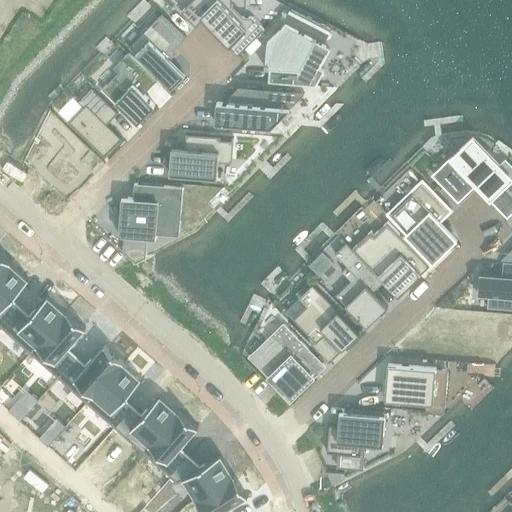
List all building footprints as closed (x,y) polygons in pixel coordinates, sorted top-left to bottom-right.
[(192,0),(181,12),(196,27),(203,19),(238,54),(264,28),(250,14),(228,17),(225,0),(192,0)] [(291,8),(286,17),(326,39),(331,29),(291,8)] [(164,14),(133,45),(173,84),(187,70),(170,53),(186,36),(164,14)] [(267,42),(265,67),(270,67),(268,81),(316,85),(324,70),(320,67),(330,48),(285,24),(267,42)] [(102,88),(137,123),(155,105),(140,91),(154,77),(128,52),(114,67),(119,72),(102,88)] [(104,156),(122,138),(107,123),(118,111),(92,86),(78,100),(84,106),(69,121),(104,156)] [(217,102),(215,122),(271,127),(305,92),(254,88),(253,105),(217,102)] [(68,196),(88,175),(74,161),(85,150),(51,116),(43,133),(52,142),(58,148),(39,168),(68,196)] [(170,174),(217,177),(219,158),(232,159),(234,137),(186,133),(185,149),(172,148),(170,174)] [(476,182),(489,195),(502,182),(511,191),(511,170),(508,174),(484,149),(471,161),(461,149),(435,174),(458,199),(476,182)] [(439,219),(448,211),(420,182),(419,183),(420,183),(402,201),(411,210),(397,223),(387,212),(386,213),(433,262),(434,261),(458,238),(439,219)] [(126,209),(121,209),(119,234),(157,237),(158,225),(172,226),(175,187),(137,183),(135,198),(127,197),(126,209)] [(388,221),(374,234),(371,231),(353,248),(398,295),(408,286),(406,283),(418,271),(407,259),(416,250),(388,221)] [(126,242),(125,252),(137,263),(145,259),(146,243),(126,242)] [(336,294),(367,326),(381,311),(382,312),(388,307),(373,291),(384,281),(346,242),(335,253),(347,265),(342,270),(351,280),(336,294)] [(0,273),(11,261),(0,251),(0,273)] [(11,261),(0,273),(0,325),(2,327),(20,308),(10,299),(29,278),(11,262),(12,262),(11,261)] [(511,262),(503,261),(502,275),(479,273),(478,294),(488,295),(487,307),(511,309),(511,262)] [(307,305),(294,318),(301,325),(316,342),(327,332),(343,349),(360,332),(315,286),(302,299),(307,305)] [(20,308),(2,327),(30,352),(67,311),(66,310),(48,295),(29,316),(20,308)] [(67,311),(30,352),(59,377),(76,357),(67,349),(86,327),(67,311)] [(429,336),(428,350),(471,353),(472,341),(480,342),(482,320),(437,316),(435,336),(429,336)] [(250,354),(248,355),(278,386),(279,384),(291,396),(312,375),(298,360),(309,349),(285,323),(266,341),(251,356),(250,354)] [(76,357),(59,377),(87,402),(123,360),(105,344),(85,365),(76,357)] [(123,360),(87,402),(115,427),(132,407),(123,399),(141,377),(123,362),(124,361),(123,360)] [(436,367),(388,363),(385,399),(433,403),(436,367)] [(132,407),(115,427),(143,451),(180,410),(179,409),(178,410),(160,394),(142,415),(132,407)] [(20,420),(28,412),(16,401),(8,410),(20,420)] [(339,424),(329,424),(327,451),(349,453),(361,454),(362,442),(383,444),(385,429),(386,411),(348,408),(348,412),(340,411),(339,424)] [(180,410),(143,451),(171,476),(188,457),(179,449),(198,426),(180,410)] [(47,445),(48,445),(55,437),(46,430),(39,437),(47,445)] [(76,471),(85,460),(70,446),(60,457),(76,471)] [(188,457),(171,476),(177,482),(183,478),(196,498),(235,474),(234,473),(233,474),(221,453),(199,467),(188,457)] [(29,458),(22,468),(29,473),(36,463),(29,458)] [(36,463),(29,473),(36,477),(42,467),(36,463)] [(343,472),(327,471),(330,479),(332,484),(344,478),(344,472),(343,472)] [(235,474),(196,498),(204,511),(223,511),(248,496),(235,474)]
